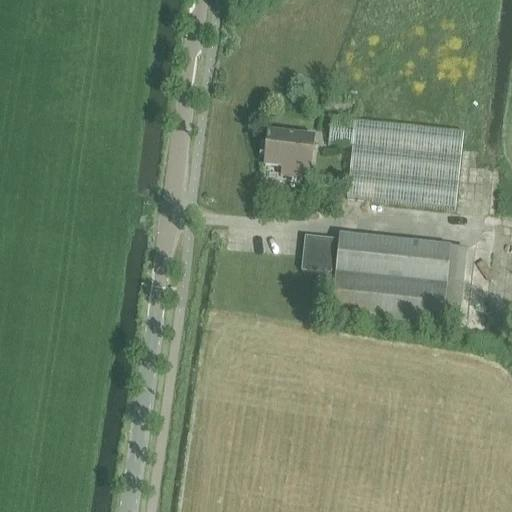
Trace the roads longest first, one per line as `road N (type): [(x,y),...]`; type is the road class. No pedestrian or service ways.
road 1 (tertiary): [(128,511),(202,0)]
road 2 (track): [(172,216),(279,226),(394,216),(511,226)]
